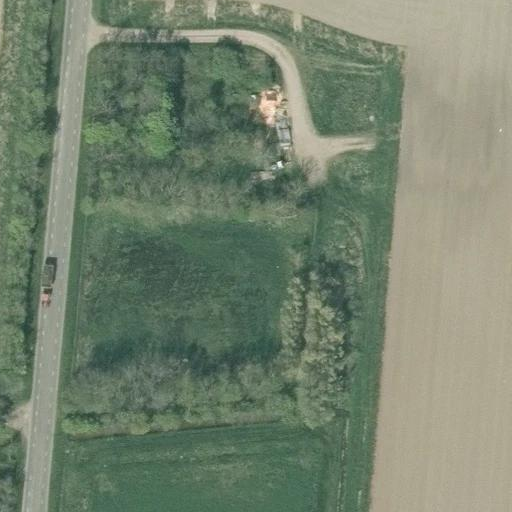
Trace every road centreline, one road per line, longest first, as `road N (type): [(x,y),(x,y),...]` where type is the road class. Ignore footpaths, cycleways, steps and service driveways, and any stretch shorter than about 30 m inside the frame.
road 1 (track): [(41,419),(290,393),(311,150),(290,67),(273,45),(75,33)]
road 2 (tertiary): [(41,419),(78,0)]
